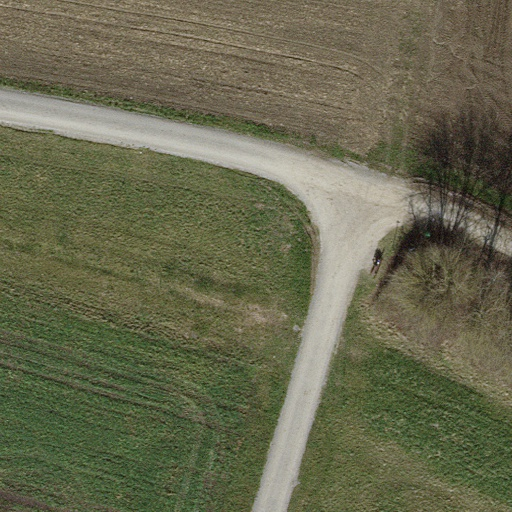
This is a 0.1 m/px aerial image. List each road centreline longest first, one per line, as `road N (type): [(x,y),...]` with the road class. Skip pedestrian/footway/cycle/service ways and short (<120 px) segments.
road 1 (track): [(367,194),(239,154),(0,109)]
road 2 (track): [(367,194),(274,511)]
road 3 (track): [(511,247),(367,194)]
